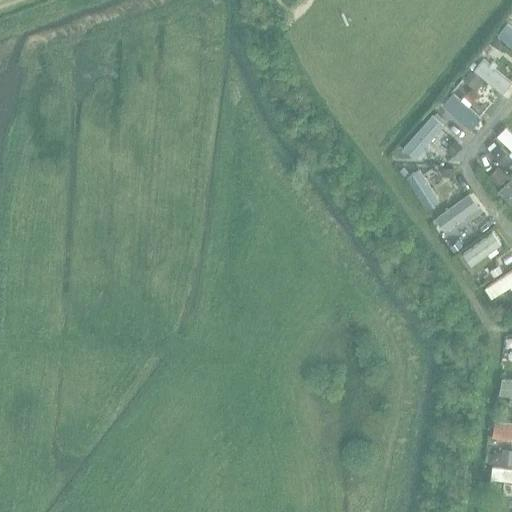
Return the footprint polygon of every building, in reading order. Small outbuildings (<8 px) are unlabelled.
[(494,36),(489,43),(497,49),(502,42),(494,36)] [(506,80),(511,73),(511,66),(488,47),(471,68),(481,76),(489,66),(506,80)] [(470,70),(462,79),(475,90),(483,81),(470,70)] [(446,90),(471,118),(483,107),(458,80),(446,90)] [(441,130),(453,118),(439,104),(408,135),(426,152),(445,134),(441,130)] [(453,141),(446,149),(452,155),(459,147),(453,141)] [(425,157),(412,163),(429,197),(442,190),(425,157)] [(498,166),(488,176),(499,186),(508,177),(498,166)] [(473,185),(442,202),(450,215),(480,199),(473,185)] [(477,222),(466,230),(473,239),(484,232),(477,222)] [(457,241),(449,247),(453,252),(461,246),(457,241)] [(498,266),(490,271),(493,277),(502,272),(498,266)] [(507,307),(497,311),(501,321),(511,317),(507,307)] [(495,407),(494,417),(505,418),(506,408),(495,407)] [(502,453),(501,464),(511,465),(511,450),(503,449),(502,453)] [(489,456),(488,463),(500,465),(501,464),(502,453),(494,452),(489,456)] [(511,511),(511,501),(489,500),(487,511),(511,511)]
